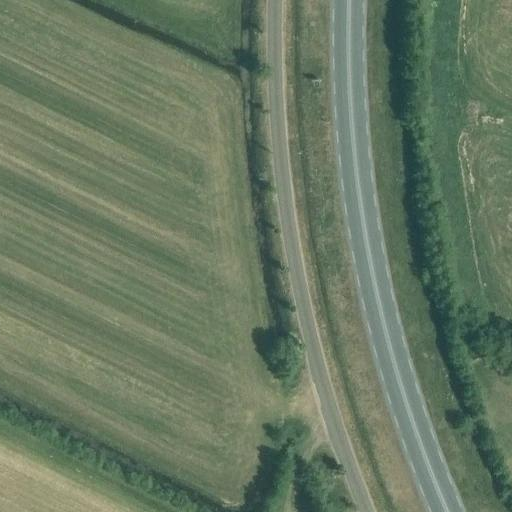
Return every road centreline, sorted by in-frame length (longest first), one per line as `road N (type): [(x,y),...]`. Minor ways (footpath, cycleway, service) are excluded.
road 1 (trunk): [(445,511),(377,302),(350,130),(348,0)]
road 2 (unclassified): [(364,511),(306,328),(276,137),(273,0)]
